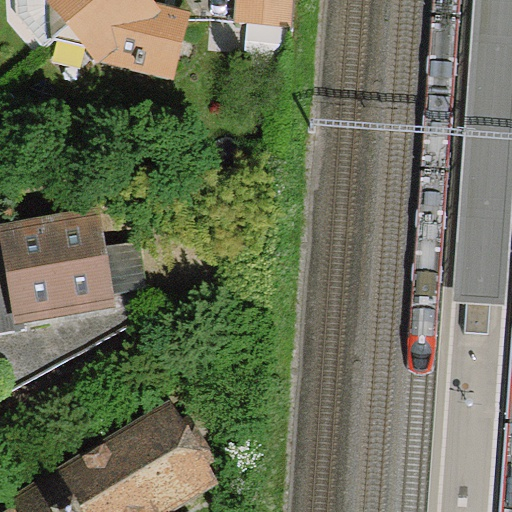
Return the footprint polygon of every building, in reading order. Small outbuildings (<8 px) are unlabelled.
[(52,0),(67,22),(90,0),(52,0)] [(162,15),(149,0),(90,0),(67,22),(103,60),(171,76),(187,12),(166,6),(162,15)] [(293,0),(243,0),(242,19),(291,23),(293,0)] [(511,0),(475,0),(454,301),(506,305),(511,226),(511,0)] [(110,228),(15,243),(27,329),(124,312),(110,228)] [(179,414),(23,503),(27,511),(188,511),(224,492),(179,414)]
